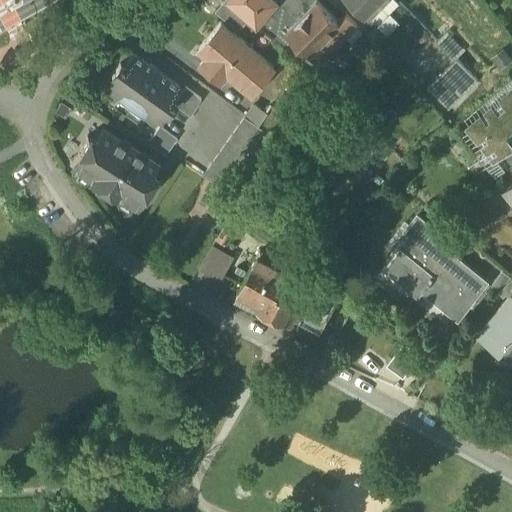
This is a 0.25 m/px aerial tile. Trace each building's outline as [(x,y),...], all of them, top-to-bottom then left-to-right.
[(223,0),(215,10),(239,30),(248,19),(226,0),(223,0)] [(277,2),(275,0),(227,0),(248,19),(256,26),(277,2)] [(304,47),(318,62),(330,50),(327,47),(354,21),(346,13),(338,20),(318,0),(317,0),(287,29),(292,35),(290,36),(302,48),(304,47)] [(349,0),(364,14),(366,12),(379,0),(349,0)] [(369,16),(377,24),(398,4),(394,0),(379,0),(366,12),(369,16)] [(359,26),(376,44),(387,33),(377,24),(369,16),(359,26)] [(357,24),(354,21),(327,47),(330,50),(357,24)] [(222,79),(228,72),(252,92),(273,66),(221,23),(200,49),(207,55),(202,62),(222,79)] [(445,28),(435,37),(452,57),(462,48),(445,28)] [(104,85),(152,119),(161,108),(165,111),(174,98),(170,96),(178,84),(130,49),(122,61),(118,58),(109,70),(113,73),(104,85)] [(423,83),(444,105),(475,79),(455,58),(423,83)] [(487,110),(511,89),(511,73),(479,101),(487,110)] [(174,103),(190,115),(202,99),(186,87),(174,103)] [(485,138),(498,153),(511,140),(511,131),(510,130),(511,126),(511,123),(511,121),(511,89),(487,110),(472,123),(485,138)] [(203,174),(224,187),(265,131),(245,116),(203,174)] [(115,189),(135,201),(144,187),(146,188),(153,176),(145,171),(153,159),(101,125),(93,137),(86,132),(78,144),(80,145),(71,160),(90,172),(87,176),(113,192),(115,189)] [(149,144),(165,156),(177,140),(161,128),(149,144)] [(494,171),(506,162),(498,153),(485,138),(474,146),(494,171)] [(511,157),(511,140),(498,153),(506,162),(511,157)] [(425,280),(428,277),(450,295),(447,298),(460,309),(487,275),(463,256),(458,262),(450,256),(455,250),(461,243),(418,209),(397,236),(401,239),(387,257),(421,285),(425,280)] [(218,237),(226,242),(233,230),(225,225),(218,237)] [(198,268),(220,281),(234,258),(211,245),(198,268)] [(298,320),(320,333),(344,291),(322,278),(319,283),(306,275),(303,279),(282,267),(284,263),(261,249),(236,293),(269,311),(271,315),(277,319),(281,318),(284,319),(290,309),(295,312),(294,314),(300,318),(298,320)] [(463,256),(455,250),(450,256),(458,262),(463,256)] [(511,289),(511,288),(511,270),(500,283),(504,288),(507,285),(511,290),(511,289)] [(428,277),(425,280),(447,298),(450,295),(428,277)] [(511,288),(511,289),(511,290),(479,326),(511,355),(511,353),(511,288)] [(387,365),(403,378),(419,356),(403,344),(387,365)]
